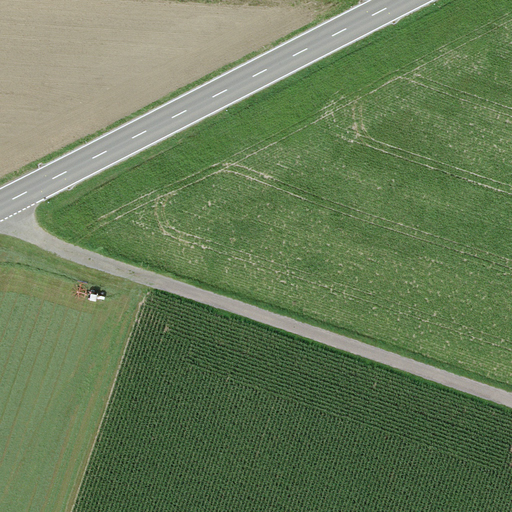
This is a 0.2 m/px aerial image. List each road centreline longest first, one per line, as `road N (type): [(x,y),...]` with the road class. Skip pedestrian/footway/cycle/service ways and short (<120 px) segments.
road 1 (track): [(7,202),(46,242),(511,402)]
road 2 (tertiary): [(0,206),(403,0)]
